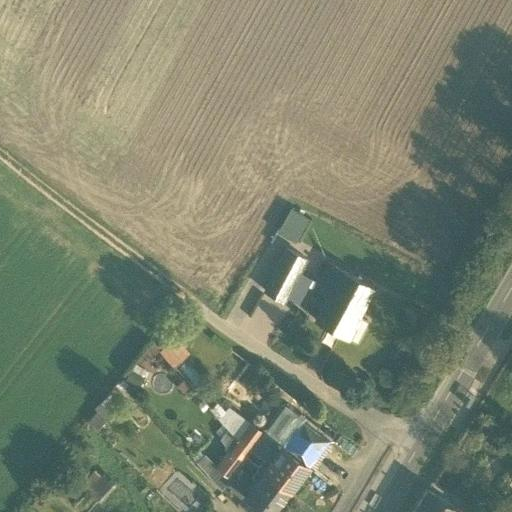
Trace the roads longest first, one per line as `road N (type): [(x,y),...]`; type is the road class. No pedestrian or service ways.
road 1 (unclassified): [(419,444),(331,401),(197,307)]
road 2 (track): [(197,307),(0,153)]
road 3 (secondary): [(419,444),(511,289)]
